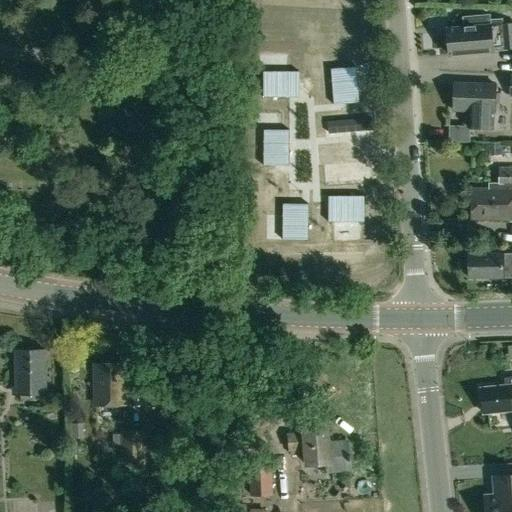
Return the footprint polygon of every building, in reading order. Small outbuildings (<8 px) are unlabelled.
[(463,27),(447,28),(449,55),(491,52),(491,50),(502,49),(500,24),(489,25),(489,19),(463,21),(463,27)] [(511,23),(500,24),(502,49),(511,48),(511,23)] [(355,104),(352,68),(324,70),(327,106),(355,104)] [(300,72),(264,72),(264,87),(264,100),(300,101),(300,72)] [(494,84),(454,83),(453,111),(469,111),(468,128),(492,129),(493,112),(494,84)] [(286,173),(286,136),(258,136),(258,173),(286,173)] [(511,167),(499,168),(499,183),(490,183),(490,187),(471,188),(471,219),(511,218),(511,167)] [(365,190),(329,189),(329,217),(365,218),(365,190)] [(309,243),(309,206),(281,206),(281,243),(309,243)] [(511,276),(511,252),(502,253),(502,252),(469,252),(469,277),(501,277),(511,276)] [(15,349),(16,393),(21,393),(21,398),(35,398),(35,393),(46,393),(45,349),(15,349)] [(95,364),(96,404),(126,403),(125,363),(95,364)] [(511,378),(511,377),(506,377),(506,384),(481,386),(483,413),(511,409),(511,378)] [(288,434),(289,449),(305,447),(307,464),(328,462),(329,469),(349,467),(349,460),(351,460),(350,454),(348,454),(347,441),(328,443),(327,429),(304,431),(304,433),(288,434)] [(122,431),(123,467),(143,467),(143,431),(122,431)] [(271,464),(249,465),(250,493),(272,492),(271,464)] [(511,511),(511,474),(493,476),(494,494),(485,495),(486,511),(485,511),(511,511)]
